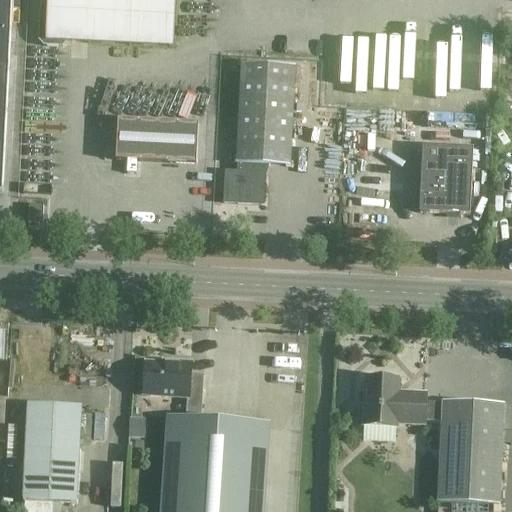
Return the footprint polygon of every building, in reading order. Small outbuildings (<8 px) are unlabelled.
[(0,0),(0,73),(9,74),(12,0),(0,0)] [(47,0),(47,2),(40,1),(38,42),(43,48),(62,49),(67,43),(173,48),(175,0),(47,0)] [(307,14),(307,0),(256,0),(256,13),(307,14)] [(433,34),(432,67),(443,67),(444,35),(433,34)] [(326,61),(326,102),(368,102),(368,47),(342,47),(342,61),(326,61)] [(266,168),(291,169),(296,68),(241,66),(236,166),(239,166),(238,174),(226,173),(225,205),(264,207),(266,168)] [(0,194),(3,194),(9,74),(0,73),(0,194)] [(119,122),(117,162),(197,166),(199,126),(119,122)] [(419,215),(470,217),(473,151),(423,148),(419,215)] [(29,229),(43,230),(44,207),(30,207),(29,229)] [(263,511),(270,426),(197,421),(200,380),(191,379),(192,365),(172,364),(172,367),(146,365),(144,398),(188,400),(187,420),(168,419),(161,511),(263,511)] [(365,379),(363,427),(398,429),(398,426),(425,427),(425,423),(442,424),(438,505),(499,508),(504,407),(443,404),(443,405),(426,404),(426,395),(399,394),(400,381),(365,379)] [(28,407),(23,503),(26,503),(25,511),(57,511),(58,505),(77,506),(82,411),(54,410),(54,408),(28,407)] [(109,433),(107,409),(92,409),(93,434),(109,433)] [(151,434),(166,435),(167,419),(152,418),(151,434)]
